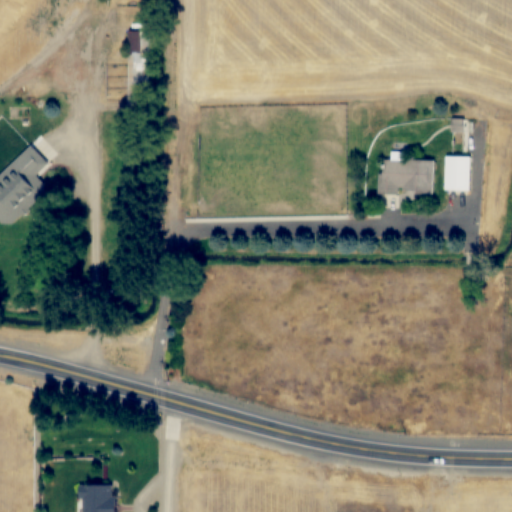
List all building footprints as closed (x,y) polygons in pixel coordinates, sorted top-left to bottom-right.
[(131,29),(130,108),(150,108),(152,30),(131,29)] [(435,123),(446,123),(446,136),(435,136),(435,123)] [(50,164),(33,145),(0,175),(0,220),(8,229),(51,190),(38,176),(50,164)] [(471,156),(445,156),(445,194),(471,194),(471,156)] [(381,194),(434,195),(435,160),(381,159),(381,194)] [(431,161),(453,162),(452,195),(430,194),(431,161)] [(118,511),(118,495),(113,495),(113,485),(79,485),(78,511),(118,511)]
